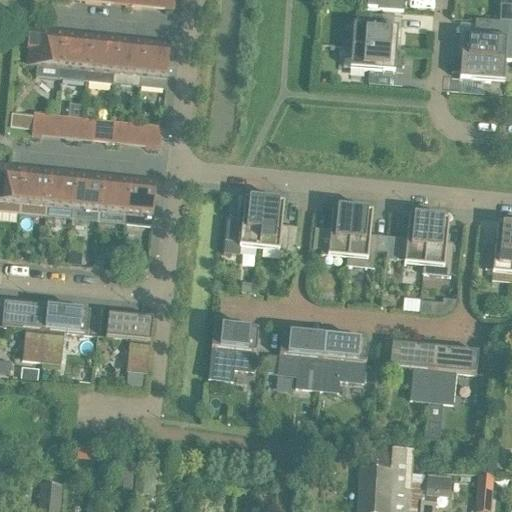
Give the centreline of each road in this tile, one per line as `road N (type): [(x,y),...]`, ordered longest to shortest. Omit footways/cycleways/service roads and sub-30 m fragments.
road 1 (residential): [(295,317),(458,331),(465,325),(474,200)]
road 2 (residential): [(443,0),(435,92),(441,115),(461,135),(511,137)]
road 3 (residential): [(164,297),(152,410),(78,403)]
road 4 (residential): [(474,200),(307,184)]
road 5 (residential): [(0,280),(164,297)]
road 6 (residential): [(14,155),(175,170)]
road 7 (residential): [(175,170),(189,36)]
road 8 (residential): [(307,184),(295,317)]
road 9 (residential): [(307,184),(175,170)]
road 10 (residential): [(189,36),(62,18)]
road 11 (residential): [(164,297),(175,170)]
